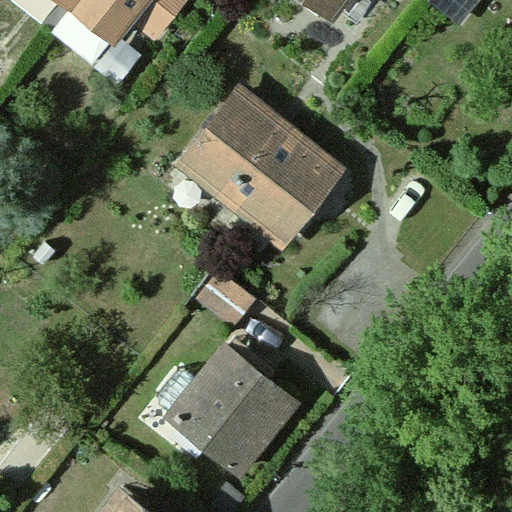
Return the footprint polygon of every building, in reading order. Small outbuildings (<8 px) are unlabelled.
[(69,0),(67,3),(113,39),(129,18),(152,37),(181,0),(69,0)] [(318,0),(331,10),(338,0),(318,0)] [(236,81),(176,161),(282,241),(342,160),(236,81)] [(217,268),(196,294),(232,323),(253,297),(217,268)] [(223,336),(162,412),(238,474),(299,398),(223,336)] [(163,511),(116,476),(88,511),(163,511)]
